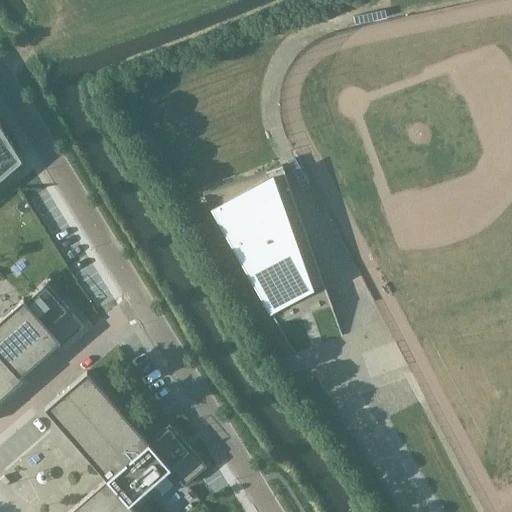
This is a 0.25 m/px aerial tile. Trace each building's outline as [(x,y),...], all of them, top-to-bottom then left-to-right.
[(0,126),(0,176),(20,159),(0,126)] [(281,165),(202,193),(276,324),(331,304),(281,165)] [(40,180),(31,185),(43,205),(52,200),(40,180)] [(58,224),(68,246),(78,242),(68,219),(58,224)] [(58,341),(60,344),(82,324),(62,301),(46,283),(25,301),(22,298),(0,317),(0,396),(21,378),(19,375),(58,341)] [(190,447),(185,441),(169,423),(151,439),(148,442),(86,371),(44,407),(106,478),(66,511),(137,511),(129,502),(168,467),(183,484),(205,465),(190,447)]
